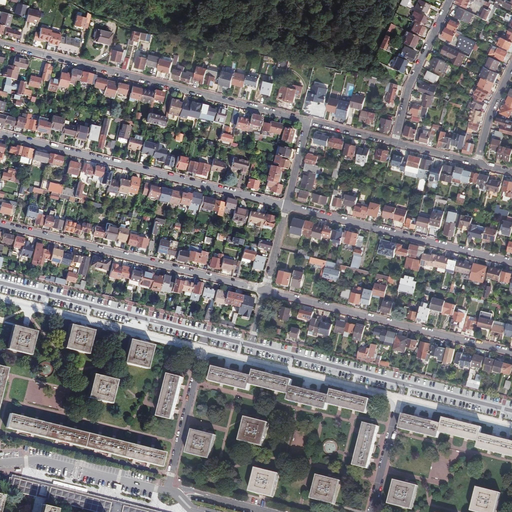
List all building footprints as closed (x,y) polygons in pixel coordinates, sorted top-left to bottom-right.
[(429,6),(418,0),(414,8),(426,13),(429,6)] [(457,0),(456,3),(467,8),(469,3),(471,4),(472,2),(487,9),(486,12),(484,11),(480,18),(486,21),(488,18),(492,9),(493,7),(494,6),(480,0),(457,0)] [(511,8),(511,7),(511,3),(504,0),(496,0),(494,6),(493,7),(500,10),(500,8),(498,7),(500,3),(511,8)] [(28,6),(16,3),(14,14),(23,16),(23,14),(26,15),(27,8),(28,6)] [(31,22),(36,23),(39,11),(27,8),(26,15),(25,18),(24,21),(29,22),(29,21),(31,22)] [(469,23),(473,15),(459,9),(455,17),(469,23)] [(0,24),(2,25),(5,26),(7,26),(10,15),(0,11),(0,24)] [(414,17),(412,22),(414,23),(422,27),(425,20),(426,18),(413,12),(411,16),(414,17)] [(84,24),(85,18),(75,16),(73,25),(83,27),(84,24)] [(56,22),(41,18),(38,29),(47,31),(47,29),(53,31),(56,22)] [(488,18),(486,21),(483,30),(486,31),(491,20),(488,18)] [(455,32),(456,31),(459,24),(450,21),(447,28),(455,32)] [(422,27),(414,23),(412,27),(413,28),(411,32),(418,35),(420,31),(421,32),(423,27),(422,27)] [(10,29),(10,27),(7,26),(5,26),(4,29),(3,34),(9,35),(9,34),(17,36),(19,31),(10,29)] [(111,33),(96,29),(93,40),(108,44),(111,33)] [(455,33),(445,29),(442,36),(452,41),(454,37),(455,33)] [(131,31),(128,43),(132,44),(134,39),(139,41),(139,39),(141,32),(131,31)] [(413,49),(415,45),(414,44),(415,42),(416,43),(419,38),(405,31),(403,35),(404,38),(402,44),(413,49)] [(389,37),(384,35),(379,46),(380,47),(381,46),(384,47),(389,37)] [(462,50),(460,53),(465,56),(469,58),(473,50),(475,46),(476,43),(474,42),(460,35),(458,39),(458,41),(462,42),(459,49),(462,50)] [(64,38),(59,36),(56,48),(66,50),(69,38),(65,37),(64,38)] [(505,40),(498,37),(495,41),(500,43),(499,46),(506,49),(507,48),(509,49),(511,43),(505,40)] [(73,39),(69,38),(66,50),(75,52),(78,41),(73,40),(73,39)] [(507,53),(492,46),(491,50),(492,50),(490,55),(495,58),(495,59),(499,61),(499,60),(503,62),(507,53)] [(399,56),(402,58),(410,62),(412,58),(415,52),(403,47),(399,56)] [(124,58),(121,57),(123,53),(113,50),(111,55),(112,55),(111,60),(120,62),(121,60),(123,61),(124,58)] [(477,52),(473,50),(469,58),(468,60),(472,62),(477,52)] [(460,53),(454,51),(449,62),(460,67),(465,56),(460,53)] [(147,59),(146,64),(158,67),(160,59),(161,58),(148,55),(147,59)] [(146,64),(147,59),(138,56),(135,67),(145,70),(146,64)] [(391,69),(401,73),(406,62),(402,60),(402,58),(399,56),(398,57),(397,57),(391,69)] [(465,68),(468,60),(469,58),(465,56),(460,67),(464,69),(465,68)] [(12,67),(18,68),(25,70),(27,61),(14,58),(12,67)] [(439,77),(441,78),(443,74),(440,73),(444,63),(434,58),(428,72),(439,77)] [(486,68),(496,73),(500,63),(490,58),(487,66),(486,68)] [(172,63),(160,59),(158,67),(157,70),(162,71),(166,72),(170,73),(171,67),(172,63)] [(289,61),(279,59),(276,71),(285,74),(288,66),(289,61)] [(49,65),(45,64),(40,80),(47,82),(51,67),(49,66),(49,65)] [(12,67),(7,66),(5,73),(3,72),(2,77),(6,78),(10,79),(15,81),(18,68),(12,67)] [(181,80),(183,73),(184,67),(178,66),(177,70),(174,70),(172,78),(181,80)] [(207,68),(197,66),(194,77),(194,80),(199,81),(199,83),(203,84),(205,76),(207,68)] [(221,72),(207,68),(205,76),(207,76),(205,83),(213,85),(214,79),(216,79),(215,82),(219,83),(219,82),(221,72)] [(481,77),(482,78),(493,83),(495,78),(496,79),(498,74),(497,74),(496,73),(486,68),(481,77)] [(72,70),(70,79),(73,80),(72,84),(77,85),(80,72),(72,70)] [(222,71),(221,72),(219,82),(225,84),(225,85),(228,85),(227,87),(230,88),(232,84),(234,75),(228,73),(222,71)] [(78,81),(83,82),(89,84),(90,81),(94,82),(95,78),(95,75),(81,72),(78,81)] [(183,73),(181,80),(193,83),(193,82),(194,80),(194,77),(193,77),(193,74),(187,72),(187,74),(183,73)] [(439,77),(428,72),(425,78),(434,83),(435,80),(437,81),(439,77)] [(234,75),(232,84),(244,87),(244,84),(246,76),(234,73),(234,75)] [(246,76),(244,84),(256,87),(259,78),(247,75),(246,76)] [(37,88),(40,79),(30,76),(27,86),(37,88)] [(377,79),(370,76),(369,81),(368,85),(373,86),(374,82),(376,82),(377,79)] [(10,90),(17,92),(16,94),(22,96),(22,95),(23,90),(25,83),(19,82),(18,85),(14,84),(14,85),(11,84),(10,79),(6,78),(2,93),(6,94),(9,95),(10,91),(10,90)] [(105,81),(95,78),(94,82),(93,85),(92,87),(103,90),(105,83),(105,81)] [(478,87),(479,87),(489,92),(490,92),(494,83),(493,83),(482,78),(478,87)] [(53,81),(49,80),(46,90),(55,92),(57,82),(57,81),(53,80),(53,81)] [(262,81),(261,85),(263,85),(261,91),(261,94),(270,96),(273,84),(262,81)] [(66,84),(57,82),(55,92),(54,94),(57,95),(59,95),(60,89),(64,90),(66,84)] [(116,85),(105,83),(103,90),(102,95),(110,97),(113,97),(114,93),(116,85)] [(397,85),(391,83),(386,102),(393,104),(396,90),(396,89),(397,85)] [(116,84),(116,85),(114,93),(124,95),(126,86),(116,84)] [(427,94),(429,87),(421,84),(419,92),(427,94)] [(138,99),(139,96),(138,96),(140,89),(132,86),(130,94),(133,95),(132,98),(138,99)] [(291,102),(294,90),(282,87),(281,90),(279,99),(291,102)] [(484,98),(485,99),(486,96),(487,97),(487,96),(488,96),(489,93),(488,93),(489,92),(479,87),(477,92),(475,91),(472,98),(474,99),(482,102),(484,98)] [(311,103),(314,104),(315,104),(316,103),(317,103),(317,104),(317,105),(319,105),(319,104),(323,105),(324,102),(324,101),(326,92),(324,91),(321,90),(321,92),(316,91),(316,89),(314,88),(312,88),(310,93),(307,92),(302,109),(305,110),(309,109),(309,106),(312,106),(311,103)] [(153,93),(141,90),(139,96),(138,99),(138,101),(150,104),(150,103),(151,100),(153,93)] [(279,99),(281,90),(279,90),(276,101),(291,104),(291,102),(279,99)] [(151,100),(153,101),(154,98),(161,100),(163,94),(153,91),(153,93),(151,100)] [(449,102),(452,95),(447,93),(445,95),(442,100),(446,101),(448,102),(449,102)] [(433,97),(423,94),(422,99),(423,100),(421,106),(422,106),(427,108),(430,108),(433,97)] [(19,108),(20,101),(21,98),(11,95),(10,99),(15,100),(14,106),(19,108)] [(365,98),(352,95),(350,103),(350,106),(362,109),(365,98)] [(163,130),(167,114),(170,99),(171,96),(170,96),(164,118),(147,114),(145,123),(157,126),(156,129),(157,129),(163,130)] [(335,117),(336,115),(339,101),(329,98),(326,110),(332,112),(331,115),(335,117)] [(178,101),(170,99),(167,114),(179,117),(182,106),(182,104),(177,102),(178,101)] [(474,110),(478,112),(480,107),(483,108),(485,104),(483,103),(482,102),(474,99),(472,103),(470,102),(467,108),(471,109),(474,110)] [(199,105),(200,104),(199,104),(199,103),(191,101),(191,102),(190,102),(189,104),(186,104),(185,105),(185,107),(182,106),(179,117),(184,118),(186,117),(186,116),(196,119),(199,105)] [(350,103),(339,101),(336,115),(347,117),(350,106),(350,103)] [(421,106),(413,104),(413,107),(412,106),(410,112),(418,114),(419,110),(421,110),(422,106),(421,106)] [(210,124),(214,111),(206,109),(206,107),(199,105),(196,119),(196,121),(200,122),(200,120),(207,122),(206,123),(210,124)] [(511,110),(511,108),(504,105),(500,114),(509,118),(511,110)] [(214,121),(222,123),(225,111),(218,109),(217,113),(216,113),(214,121)] [(471,109),(468,122),(469,122),(479,124),(482,113),(480,112),(478,112),(474,110),(471,109)] [(373,122),(375,114),(363,111),(361,111),(359,121),(370,123),(370,122),(373,122)] [(25,116),(22,128),(34,130),(36,121),(28,120),(29,114),(26,113),(25,116)] [(16,118),(16,119),(14,126),(22,128),(25,116),(19,115),(18,118),(16,118)] [(261,118),(251,115),(247,131),(251,132),(252,128),(255,129),(256,126),(259,127),(261,118)] [(5,116),(3,122),(9,124),(9,125),(11,125),(11,126),(14,127),(14,126),(16,119),(11,118),(5,116)] [(64,119),(51,116),(49,124),(48,129),(60,132),(62,124),(64,119)] [(235,125),(234,128),(246,131),(249,121),(236,118),(235,125)] [(389,131),(392,121),(381,119),(380,123),(383,123),(381,131),(387,132),(388,130),(389,131)] [(505,127),(504,129),(503,134),(509,135),(511,125),(511,122),(506,121),(506,122),(497,119),(496,125),(505,127)] [(101,149),(108,121),(103,120),(97,148),(101,149)] [(37,121),(34,131),(46,134),(48,129),(49,124),(37,121)] [(258,135),(257,138),(261,139),(262,136),(265,136),(266,132),(274,134),(278,135),(281,125),(269,122),(269,125),(263,123),(260,135),(258,135)] [(479,124),(469,122),(466,132),(472,134),(473,129),(478,131),(479,124)] [(60,132),(60,133),(73,137),(75,127),(62,124),(60,132)] [(89,125),(88,129),(86,138),(96,140),(99,127),(89,125)] [(222,132),(230,134),(231,127),(224,125),(222,132)] [(86,138),(88,129),(76,126),(75,127),(73,137),(85,140),(86,138)] [(123,139),(126,140),(129,127),(122,126),(121,131),(118,131),(118,132),(119,132),(117,138),(121,138),(120,139),(122,140),(123,139)] [(403,135),(414,138),(416,130),(412,128),(412,127),(405,126),(403,135)] [(157,129),(157,131),(159,131),(157,139),(162,141),(163,138),(164,138),(165,134),(164,134),(165,131),(163,130),(157,129)] [(290,142),(293,131),(284,129),(281,140),(290,142)] [(423,134),(421,133),(419,141),(428,143),(430,133),(424,131),(423,134)] [(438,146),(450,149),(451,145),(452,139),(449,138),(450,135),(446,133),(441,132),(438,146)] [(466,132),(466,134),(463,147),(464,147),(462,152),(470,154),(472,152),(474,144),(470,143),(472,134),(466,132)] [(495,132),(494,137),(499,138),(497,145),(493,144),(491,151),(498,152),(500,146),(500,145),(503,134),(500,133),(495,132)] [(451,145),(455,146),(455,145),(458,146),(458,148),(457,148),(462,150),(463,147),(466,134),(461,133),(461,135),(454,134),(453,136),(452,139),(451,145)] [(220,134),(218,140),(230,143),(232,137),(220,134)] [(314,143),(327,146),(329,137),(317,134),(314,143)] [(128,138),(126,147),(138,150),(140,141),(133,140),(128,138)] [(335,147),(337,139),(333,138),(333,139),(331,139),(329,146),(335,147)] [(342,140),(337,139),(335,147),(342,149),(344,142),(342,141),(342,140)] [(113,149),(114,142),(108,140),(106,148),(113,149)] [(153,145),(143,142),(140,153),(143,154),(147,156),(147,155),(151,156),(153,145)] [(355,147),(347,145),(344,154),(353,156),(355,147)] [(12,150),(11,154),(19,155),(21,147),(16,146),(15,148),(15,150),(12,150)] [(278,146),(276,156),(286,159),(287,159),(290,149),(278,146)] [(509,149),(500,146),(498,152),(498,156),(501,157),(500,159),(506,161),(507,160),(509,149)] [(19,158),(18,163),(29,165),(32,151),(22,148),(20,157),(19,158)] [(362,150),(358,149),(355,161),(366,164),(369,151),(365,149),(364,152),(362,151),(362,150)] [(386,161),(388,152),(377,149),(375,158),(386,161)] [(45,154),(34,151),(31,161),(43,164),(45,154)] [(388,164),(387,168),(393,170),(396,155),(396,154),(394,153),(393,155),(392,154),(390,164),(388,164)] [(308,154),(306,163),(320,167),(324,168),(325,164),(321,163),(322,158),(317,157),(318,156),(308,154)] [(50,164),(56,166),(58,157),(48,155),(46,163),(47,163),(47,166),(49,166),(50,164)] [(286,159),(276,156),(275,156),(273,162),(278,164),(277,168),(286,170),(287,165),(285,165),(286,161),(287,160),(286,160),(286,159)] [(421,159),(409,156),(405,171),(417,174),(421,159)] [(173,159),(165,157),(163,165),(171,167),(173,159)] [(186,159),(176,157),(174,167),(184,170),(186,159)] [(244,175),(245,170),(246,168),(247,169),(248,164),(247,164),(247,161),(232,158),(230,168),(240,170),(239,174),(244,175)] [(212,159),(209,170),(223,173),(225,164),(216,162),(216,160),(212,159)] [(421,169),(425,170),(430,172),(432,162),(421,159),(417,174),(416,179),(421,181),(422,176),(421,176),(422,174),(420,173),(421,169)] [(79,165),(69,162),(66,173),(71,175),(76,176),(79,165)] [(193,177),(196,164),(189,162),(186,172),(192,174),(191,177),(193,177)] [(207,171),(208,166),(198,163),(195,174),(204,176),(205,170),(207,171)] [(304,171),(306,171),(318,174),(320,167),(306,163),(304,171)] [(83,173),(86,174),(90,175),(89,179),(87,178),(86,184),(90,185),(91,180),(94,168),(91,167),(91,170),(87,169),(88,166),(84,165),(82,173),(83,173)] [(453,177),(452,176),(454,168),(444,166),(442,174),(441,174),(439,179),(451,182),(452,181),(453,177)] [(95,167),(94,168),(91,180),(96,181),(95,187),(98,188),(101,177),(102,171),(103,169),(95,167)] [(277,177),(280,178),(281,174),(278,174),(279,171),(273,169),(273,168),(271,167),(271,169),(269,168),(267,174),(265,182),(266,182),(276,184),(277,177)] [(13,183),(14,181),(16,170),(8,168),(5,181),(13,183)] [(463,171),(464,170),(456,168),(454,178),(453,177),(452,181),(457,183),(458,179),(461,180),(461,179),(463,171)] [(312,189),(314,182),(315,178),(317,179),(319,174),(318,174),(306,171),(304,179),(303,179),(301,187),(312,189)] [(471,173),(463,171),(461,179),(463,180),(463,181),(469,183),(469,181),(471,173)] [(479,175),(471,173),(469,181),(477,183),(479,175)] [(488,177),(479,175),(477,183),(476,184),(486,187),(487,184),(488,177)] [(130,177),(129,182),(126,192),(135,194),(138,180),(134,179),(135,178),(130,177)] [(120,179),(119,184),(116,193),(118,193),(126,195),(126,192),(129,182),(120,179)] [(257,182),(248,180),(246,188),(256,190),(257,182)] [(35,187),(35,188),(39,189),(40,185),(36,184),(36,183),(28,181),(27,185),(35,187)] [(503,191),(511,193),(511,183),(505,181),(503,191)] [(119,184),(109,182),(106,191),(116,194),(116,193),(119,184)] [(266,182),(264,190),(273,192),(273,193),(278,194),(280,185),(278,185),(276,184),(266,182)] [(50,192),(59,194),(60,195),(61,191),(63,186),(52,183),(50,192)] [(82,184),(78,183),(75,194),(74,198),(77,199),(81,200),(84,201),(86,201),(87,197),(80,195),(82,184)] [(486,187),(484,193),(498,196),(500,187),(487,184),(486,187)] [(153,189),(154,187),(144,185),(141,196),(146,197),(146,198),(148,199),(149,201),(152,202),(154,201),(157,202),(157,200),(159,191),(155,190),(153,189)] [(159,191),(157,200),(163,202),(163,201),(167,202),(170,192),(166,191),(166,190),(160,188),(159,191)] [(309,193),(295,189),(294,192),(300,193),(298,201),(305,203),(307,198),(307,195),(308,195),(309,193)] [(104,200),(106,191),(103,190),(102,195),(97,194),(96,198),(104,200)] [(174,191),(170,191),(170,192),(167,202),(167,203),(178,206),(181,193),(181,192),(181,191),(177,190),(177,192),(174,191)] [(185,195),(181,193),(178,206),(177,207),(187,210),(189,203),(190,196),(186,195),(186,193),(185,195)] [(200,195),(192,193),(189,203),(187,210),(192,211),(192,208),(196,209),(197,205),(200,195)] [(315,194),(312,193),(311,197),(313,197),(312,201),(314,201),(314,202),(325,205),(327,197),(315,194)] [(345,194),(343,203),(355,206),(357,197),(345,194)] [(459,194),(458,194),(456,200),(455,204),(461,205),(462,206),(463,206),(466,196),(464,195),(463,200),(460,199),(461,194),(459,194)] [(214,200),(201,197),(199,208),(211,211),(213,206),(214,200)] [(341,199),(332,197),(331,198),(330,205),(339,207),(341,199)] [(236,201),(226,198),(223,212),(232,214),(234,209),(236,201)] [(224,203),(214,200),(213,206),(212,210),(217,211),(217,210),(221,211),(222,210),(221,209),(221,208),(222,208),(224,203)] [(15,206),(1,202),(0,206),(0,212),(12,216),(14,207),(15,206)] [(370,203),(369,208),(367,215),(377,217),(380,205),(370,203)] [(495,205),(494,213),(501,215),(507,217),(509,211),(499,209),(500,207),(495,205)] [(27,206),(25,216),(34,219),(35,215),(37,210),(37,208),(27,206)] [(355,206),(353,215),(366,218),(367,215),(369,208),(362,207),(362,208),(355,206)] [(382,217),(386,218),(386,217),(388,218),(393,219),(396,209),(385,206),(382,217)] [(234,209),(232,214),(231,220),(243,223),(246,212),(234,209)] [(405,211),(396,209),(393,219),(393,220),(399,222),(404,223),(405,218),(406,211),(405,211)] [(254,227),(261,229),(264,215),(258,214),(258,215),(254,215),(255,213),(249,212),(247,222),(254,224),(254,227)] [(444,234),(454,236),(456,229),(456,227),(457,224),(454,223),(457,213),(449,212),(444,234)] [(443,215),(432,213),(431,219),(429,224),(440,226),(443,215)] [(269,215),(265,214),(261,228),(270,230),(273,221),(272,221),(273,216),(269,215)] [(33,224),(42,226),(44,217),(40,216),(35,215),(34,219),(33,224)] [(463,229),(462,230),(469,232),(471,224),(472,218),(459,215),(457,224),(456,227),(463,229)] [(50,228),(53,218),(44,216),(44,217),(42,226),(50,228)] [(422,226),(428,228),(429,224),(431,219),(418,216),(416,226),(421,228),(422,226)] [(53,217),(53,218),(50,228),(58,230),(61,222),(58,221),(59,220),(57,219),(56,220),(54,220),(55,218),(53,217)] [(164,220),(155,218),(151,232),(155,233),(157,224),(161,224),(161,223),(163,224),(164,220)] [(404,223),(403,226),(414,229),(415,225),(412,224),(413,219),(410,218),(408,218),(407,219),(405,218),(404,223)] [(301,222),(292,220),(289,233),(298,235),(301,222)] [(306,236),(310,237),(314,223),(306,221),(302,234),(306,235),(306,236)] [(509,236),(510,234),(511,224),(511,223),(502,221),(501,224),(500,231),(501,232),(501,234),(509,236)] [(62,231),(72,234),(74,226),(74,225),(65,222),(62,231)] [(81,232),(84,224),(81,224),(80,227),(74,226),(72,234),(79,235),(79,232),(81,232)] [(485,228),(471,224),(469,232),(467,238),(472,239),(473,236),(482,239),(485,228)] [(322,235),(331,237),(332,230),(328,229),(328,226),(324,225),(323,228),(322,235)] [(318,227),(314,226),(311,236),(321,239),(322,235),(323,228),(318,227)] [(102,238),(104,229),(95,227),(94,230),(92,230),(91,235),(102,238)] [(104,229),(102,238),(114,241),(115,238),(117,230),(105,227),(104,229)] [(117,230),(115,238),(118,239),(121,240),(120,242),(124,243),(127,230),(118,227),(117,230)] [(482,240),(486,241),(487,239),(490,240),(495,241),(497,231),(485,228),(482,239),(482,240)] [(336,231),(332,230),(331,237),(330,241),(333,241),(332,243),(340,245),(343,232),(340,231),(338,231),(338,230),(337,229),(336,231)] [(345,245),(355,247),(356,245),(356,243),(358,236),(358,234),(344,230),(343,232),(340,245),(345,246),(345,245)] [(11,236),(3,234),(1,242),(9,244),(11,236)] [(136,238),(137,237),(129,235),(126,245),(134,247),(136,238)] [(237,244),(241,244),(242,240),(227,236),(227,237),(226,241),(234,243),(233,244),(237,245),(237,244)] [(15,237),(12,247),(11,252),(10,257),(9,260),(12,261),(16,247),(21,249),(23,241),(23,239),(15,237)] [(205,237),(203,244),(211,246),(213,239),(205,237)] [(136,238),(134,247),(143,249),(144,245),(145,246),(147,240),(136,238)] [(168,243),(159,240),(156,252),(165,254),(167,247),(168,243)] [(379,253),(394,257),(395,252),(397,244),(382,240),(379,253)] [(27,242),(23,241),(21,249),(19,255),(29,258),(32,246),(28,245),(26,244),(27,242)] [(271,244),(259,241),(257,247),(263,249),(269,250),(271,244)] [(36,264),(40,249),(41,244),(36,242),(35,246),(36,246),(34,252),(33,252),(30,264),(36,265),(36,264)] [(411,242),(409,249),(407,256),(404,267),(419,271),(420,265),(423,253),(425,246),(411,242)] [(397,244),(395,252),(407,256),(409,249),(405,248),(405,247),(402,246),(403,245),(397,243),(397,244)] [(254,256),(256,248),(250,247),(244,245),(240,260),(247,262),(247,260),(252,261),(254,256)] [(356,245),(355,247),(350,267),(355,268),(356,268),(357,269),(360,257),(358,256),(359,255),(361,255),(362,252),(360,250),(361,246),(356,245)] [(40,249),(36,264),(40,265),(42,259),(49,260),(52,249),(52,247),(48,246),(47,251),(40,249)] [(174,248),(167,247),(165,254),(172,256),(174,248)] [(185,263),(189,248),(186,247),(185,250),(186,250),(185,253),(179,251),(176,260),(185,263)] [(189,247),(189,248),(185,263),(190,264),(191,262),(196,263),(200,249),(189,247)] [(61,251),(52,249),(49,260),(49,261),(58,263),(61,253),(61,251)] [(65,254),(61,253),(58,263),(68,266),(71,253),(67,252),(66,254),(65,254)] [(221,258),(222,255),(213,253),(211,258),(209,267),(218,269),(220,260),(221,260),(221,258)] [(427,254),(423,253),(420,265),(425,266),(425,267),(429,268),(429,266),(434,267),(437,255),(431,254),(430,255),(427,254)] [(450,258),(437,255),(434,267),(447,270),(447,268),(449,260),(450,258)] [(80,258),(79,263),(78,268),(76,273),(83,275),(88,258),(81,256),(80,258)] [(101,268),(102,261),(96,259),(96,258),(92,256),(89,266),(101,268)] [(251,269),(250,271),(259,274),(259,271),(262,258),(254,256),(252,261),(251,269)] [(321,265),(320,267),(321,268),(318,278),(321,279),(322,276),(326,261),(325,261),(322,260),(316,258),(313,258),(310,257),(309,260),(309,262),(314,263),(321,265)] [(229,260),(221,258),(221,260),(220,264),(219,268),(229,271),(229,269),(233,270),(234,266),(235,262),(229,260)] [(103,261),(102,261),(101,268),(106,270),(109,261),(103,259),(103,261)] [(453,261),(449,260),(447,268),(454,270),(456,262),(456,260),(453,260),(453,261)] [(332,279),(334,270),(335,266),(336,263),(326,261),(322,276),(332,279)] [(455,271),(471,275),(474,264),(458,261),(455,271)] [(119,264),(112,263),(109,274),(117,276),(118,272),(117,271),(119,264)] [(489,268),(474,264),(471,275),(470,279),(483,283),(484,276),(487,276),(489,268)] [(130,269),(121,266),(118,276),(128,279),(130,271),(130,269)] [(494,279),(499,281),(502,270),(490,267),(489,268),(487,276),(494,278),(494,279)] [(137,273),(130,271),(128,279),(128,280),(132,281),(137,282),(140,272),(137,271),(137,273)] [(303,273),(294,271),(290,285),(299,288),(300,285),(301,286),(304,276),(302,275),(303,273)] [(64,281),(66,273),(60,272),(59,277),(55,277),(54,278),(54,282),(62,284),(63,281),(64,281)] [(76,274),(66,272),(64,280),(74,283),(76,274)] [(137,285),(149,288),(152,277),(152,276),(140,272),(137,282),(137,285)] [(277,282),(281,283),(288,285),(290,275),(279,272),(277,282)] [(501,280),(502,280),(508,282),(509,282),(511,274),(503,272),(501,280)] [(162,277),(161,279),(158,291),(168,293),(170,284),(167,283),(169,278),(162,276),(162,277)] [(402,278),(401,280),(399,289),(398,293),(412,296),(413,293),(415,283),(416,282),(413,281),(414,278),(405,276),(405,279),(402,278)] [(158,291),(161,279),(152,277),(149,288),(149,289),(158,292),(158,291)] [(171,292),(179,294),(179,291),(180,289),(179,288),(181,282),(178,281),(178,280),(174,279),(171,292)] [(189,297),(190,294),(192,285),(193,283),(182,280),(180,289),(179,291),(184,292),(183,295),(189,297)] [(455,288),(451,287),(451,290),(450,292),(458,294),(460,294),(461,295),(462,290),(465,291),(465,292),(467,293),(468,286),(464,285),(464,283),(460,282),(460,284),(456,283),(455,288)] [(198,297),(201,287),(201,284),(196,283),(195,286),(192,285),(190,294),(189,297),(189,298),(197,300),(198,297)] [(374,283),(372,294),(379,295),(384,297),(386,286),(374,283)] [(491,288),(485,286),(483,294),(481,300),(483,300),(484,296),(489,297),(491,288)] [(201,287),(198,297),(213,301),(215,291),(201,287)] [(105,288),(103,295),(113,298),(115,290),(105,288)] [(342,288),(341,294),(349,296),(351,290),(342,288)] [(360,304),(363,291),(357,289),(357,291),(352,290),(349,301),(360,304)] [(215,290),(215,291),(213,301),(212,303),(215,304),(214,306),(221,308),(223,303),(225,293),(215,290)] [(469,297),(470,297),(481,300),(483,294),(469,291),(468,296),(469,297)] [(225,292),(225,293),(223,303),(230,305),(233,294),(225,292)] [(369,304),(371,296),(371,295),(363,293),(361,302),(369,304)] [(241,296),(233,294),(230,305),(238,307),(239,304),(241,296)] [(249,297),(241,295),(241,296),(239,304),(246,306),(249,307),(250,300),(249,300),(249,297)] [(430,308),(442,311),(445,302),(433,299),(431,304),(430,308)] [(392,303),(383,301),(380,310),(384,311),(384,313),(386,314),(387,312),(390,313),(392,303)] [(448,313),(448,315),(452,316),(453,315),(454,311),(455,305),(445,302),(442,311),(448,313)] [(427,305),(421,303),(417,320),(427,322),(430,308),(431,304),(428,303),(427,305)] [(241,314),(240,316),(246,318),(248,310),(245,309),(246,306),(239,304),(238,307),(236,313),(241,314)] [(415,319),(417,312),(411,311),(412,309),(413,306),(410,305),(409,308),(407,317),(415,319)] [(290,309),(281,306),(278,318),(287,320),(290,309)] [(452,316),(451,323),(459,325),(458,327),(463,328),(463,325),(467,311),(459,308),(458,312),(454,311),(453,315),(452,316)] [(311,318),(312,312),(299,309),(297,317),(310,320),(311,318)] [(219,319),(218,319),(218,320),(217,324),(219,324),(225,326),(226,321),(223,320),(225,312),(221,311),(219,319)] [(481,311),(479,319),(477,326),(481,327),(481,328),(488,330),(488,329),(492,330),(493,324),(494,321),(491,320),(492,314),(481,311)] [(233,328),(236,314),(233,313),(231,322),(226,321),(225,326),(229,327),(233,328)] [(469,320),(470,316),(467,316),(464,326),(463,325),(463,328),(462,331),(466,332),(467,328),(470,329),(470,330),(472,331),(472,329),(476,330),(477,326),(479,319),(474,317),(474,321),(469,320)] [(312,334),(317,335),(320,323),(320,322),(315,321),(316,319),(311,318),(310,320),(309,326),(308,330),(313,332),(312,334)] [(339,321),(336,320),(333,331),(337,332),(342,333),(345,322),(343,322),(343,321),(339,320),(339,321)] [(494,321),(493,324),(492,330),(491,334),(495,336),(495,337),(498,338),(502,339),(505,327),(505,326),(501,325),(502,323),(494,321)] [(331,324),(327,323),(324,322),(324,323),(320,323),(317,335),(321,336),(321,333),(328,335),(331,324)] [(346,323),(343,336),(348,337),(349,332),(352,333),(354,324),(346,323)] [(66,347),(89,353),(94,330),(71,324),(66,347)] [(8,349),(31,354),(36,330),(25,328),(13,325),(8,349)] [(359,326),(355,325),(352,339),(360,342),(361,340),(364,326),(359,325),(359,326)] [(280,330),(273,328),(270,337),(279,339),(280,334),(279,334),(280,330)] [(299,330),(291,328),(289,336),(297,338),(299,330)] [(392,347),(396,334),(386,331),(384,341),(383,345),(392,347)] [(393,349),(404,352),(406,346),(407,339),(396,336),(393,349)] [(148,368),(154,345),(130,339),(125,362),(148,368)] [(416,341),(407,339),(406,346),(414,348),(416,341)] [(359,347),(357,355),(367,357),(369,348),(366,348),(365,348),(364,348),(366,343),(364,341),(361,340),(360,342),(359,347)] [(418,349),(417,353),(416,356),(423,358),(425,358),(424,362),(427,363),(429,354),(426,353),(426,352),(427,352),(429,344),(420,342),(418,349)] [(370,344),(369,348),(367,357),(366,361),(370,362),(371,358),(374,359),(375,356),(373,356),(376,345),(370,344)] [(445,349),(432,345),(430,354),(438,356),(437,359),(442,361),(445,349)] [(454,349),(446,347),(442,362),(447,363),(447,362),(450,363),(454,349)] [(464,365),(470,367),(470,365),(473,356),(470,356),(467,355),(466,355),(466,356),(462,354),(457,352),(454,363),(459,364),(459,365),(464,366),(464,365)] [(473,355),(473,356),(470,365),(479,368),(482,357),(473,355)] [(495,360),(485,358),(482,369),(492,372),(493,370),(495,361),(495,360)] [(503,363),(495,361),(493,370),(498,371),(501,372),(501,371),(503,363)] [(511,365),(503,363),(501,371),(509,373),(511,365)] [(330,394),(291,385),(293,379),(254,369),(252,375),(214,366),(210,381),(222,384),(236,387),(249,390),(250,384),(263,387),(277,391),(289,394),(288,400),(300,403),(314,407),(326,410),(327,404),(340,407),(354,410),(366,413),(370,398),(331,389),(330,394)] [(469,371),(465,386),(471,387),(477,389),(481,375),(476,374),(474,380),(470,379),(472,374),(470,373),(471,372),(469,371)] [(158,416),(173,420),(183,377),(169,373),(166,382),(160,407),(158,416)] [(111,402),(117,380),(104,377),(94,374),(88,397),(111,402)] [(112,454),(162,467),(166,452),(152,449),(138,445),(113,439),(99,435),(75,429),(61,426),(36,419),(22,416),(10,413),(6,427),(112,454)] [(511,440),(482,433),(483,427),(443,418),(442,423),(403,414),(399,429),(412,432),(425,435),(438,438),(440,432),(452,435),(466,438),(479,442),(478,448),(489,451),(504,454),(511,456),(511,440)] [(257,420),(246,417),(240,440),(263,446),(268,423),(257,420)] [(368,469),(379,426),(365,423),(363,432),(357,456),(354,466),(368,469)] [(210,459),(216,435),(205,432),(193,429),(187,453),(210,459)] [(279,474),(256,468),(250,491),(262,494),(273,497),(279,474)] [(335,503),(341,480),(330,478),(318,475),(312,497),(335,503)] [(12,490),(36,496),(39,484),(28,482),(15,478),(12,490)] [(407,483),(395,480),(389,504),(413,510),(419,486),(407,483)] [(42,485),(39,484),(36,496),(47,499),(50,487),(42,485)] [(47,499),(98,511),(107,511),(110,502),(102,500),(64,491),(50,487),(47,499)] [(496,511),(500,494),(477,488),(471,511),(475,511),(496,511)] [(113,503),(110,502),(107,511),(115,511),(117,504),(113,503)]
